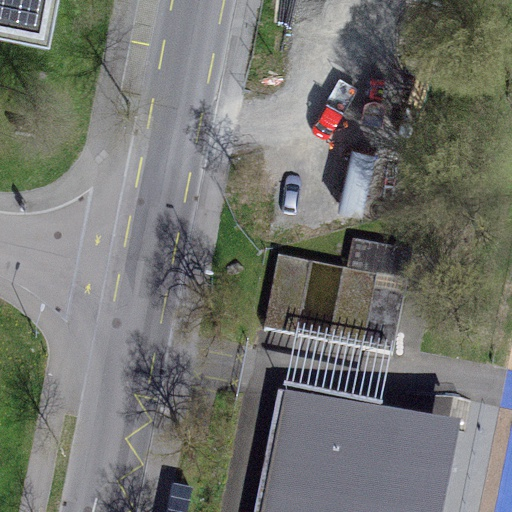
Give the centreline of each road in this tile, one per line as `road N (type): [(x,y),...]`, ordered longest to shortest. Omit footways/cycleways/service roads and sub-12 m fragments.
road 1 (residential): [(144,276),(199,0)]
road 2 (residential): [(98,511),(144,276)]
road 3 (residential): [(144,276),(0,245)]
